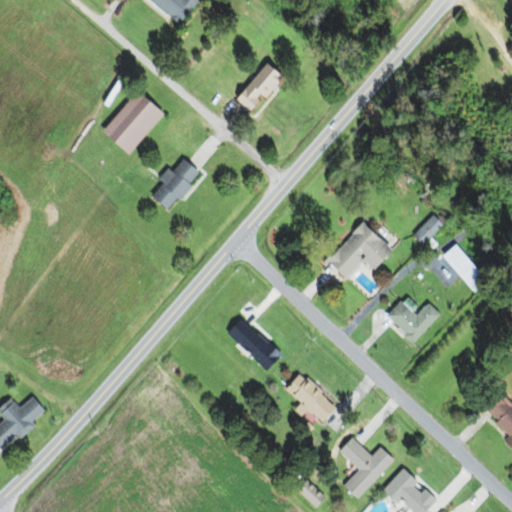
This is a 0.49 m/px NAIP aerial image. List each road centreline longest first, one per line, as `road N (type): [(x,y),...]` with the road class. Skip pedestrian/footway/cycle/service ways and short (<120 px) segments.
road 1 (residential): [(0,497),(60,439),(444,0)]
road 2 (residential): [(511,501),(235,239)]
